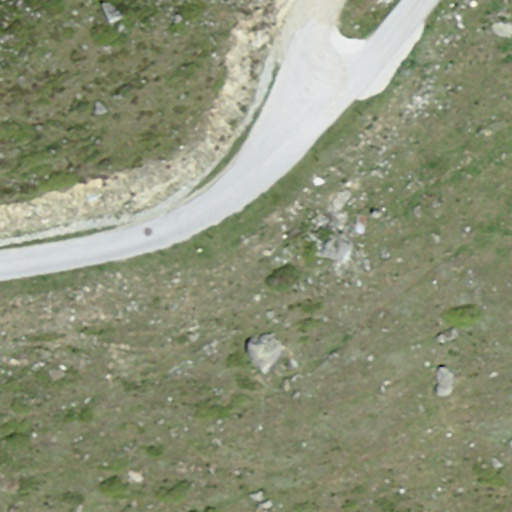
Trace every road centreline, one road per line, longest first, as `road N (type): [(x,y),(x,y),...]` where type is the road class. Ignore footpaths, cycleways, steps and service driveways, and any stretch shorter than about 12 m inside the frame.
road 1 (track): [(0,265),(159,230),(242,181),(274,149),(312,22),(328,0)]
road 2 (track): [(274,149),(420,0)]
